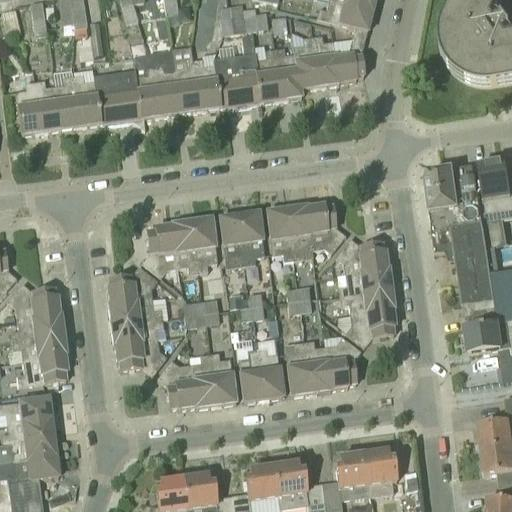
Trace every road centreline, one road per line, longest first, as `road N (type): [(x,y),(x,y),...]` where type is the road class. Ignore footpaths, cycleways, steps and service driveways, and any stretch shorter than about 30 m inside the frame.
road 1 (residential): [(102,451),(424,407)]
road 2 (residential): [(399,148),(79,191)]
road 3 (residential): [(79,191),(102,451)]
road 4 (residential): [(424,407),(399,148)]
road 5 (residential): [(399,148),(393,49),(404,0)]
